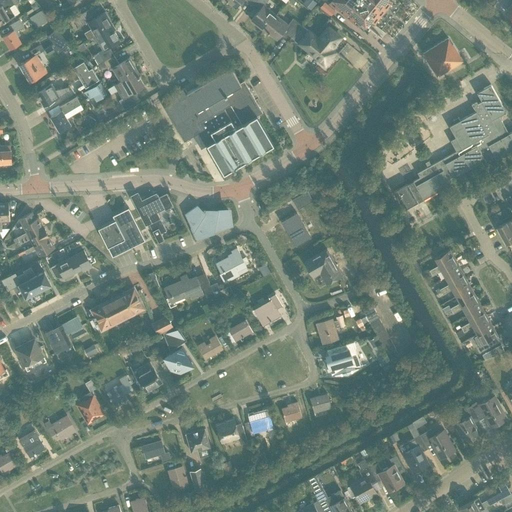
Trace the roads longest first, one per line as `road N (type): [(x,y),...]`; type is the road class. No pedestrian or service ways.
road 1 (residential): [(248,220),(0,334)]
road 2 (residential): [(115,430),(133,434),(314,380),(297,327)]
road 3 (residential): [(297,327),(115,430)]
road 4 (residential): [(239,188),(209,193),(153,181),(36,188)]
road 5 (residential): [(308,147),(441,1)]
road 6 (residential): [(46,511),(136,483),(115,430)]
road 7 (residential): [(511,278),(463,202),(511,177)]
road 8 (residential): [(308,147),(248,48),(232,36)]
road 9 (residential): [(0,495),(115,430)]
road 10 (residential): [(248,220),(303,311),(297,327)]
